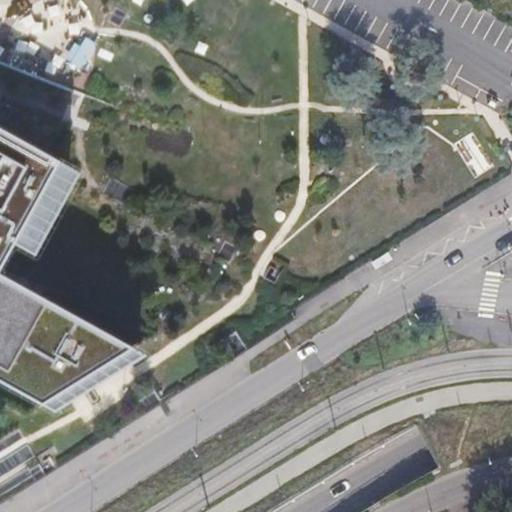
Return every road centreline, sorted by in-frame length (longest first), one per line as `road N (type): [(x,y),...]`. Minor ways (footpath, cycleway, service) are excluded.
road 1 (secondary): [(511,233),(63,511)]
road 2 (secondary): [(320,511),(511,411)]
